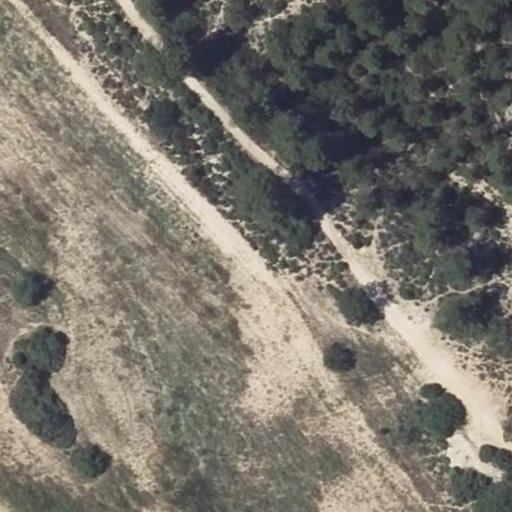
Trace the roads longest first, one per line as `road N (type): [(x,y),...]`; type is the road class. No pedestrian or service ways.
road 1 (track): [(31,0),(312,328),(430,511)]
road 2 (track): [(511,449),(377,306),(294,184),(215,116),(116,0)]
